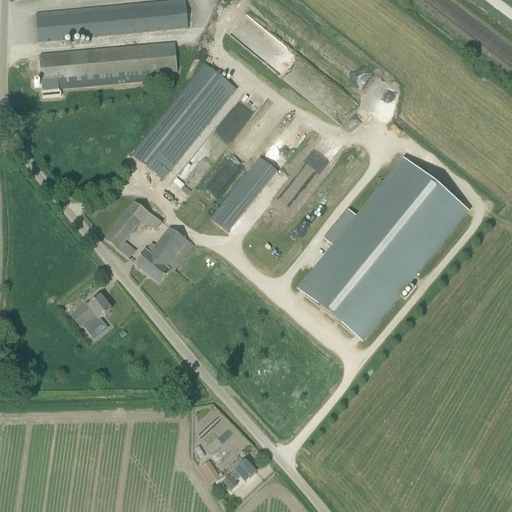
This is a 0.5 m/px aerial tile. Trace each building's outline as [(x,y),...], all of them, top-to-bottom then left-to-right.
[(185,2),(35,16),(38,44),(188,30),(185,2)] [(39,58),(42,86),(177,74),(175,46),(39,58)] [(163,181),(208,126),(236,90),(205,65),(177,101),(132,157),(163,181)] [(210,221),(228,235),(275,171),(257,158),(210,221)] [(362,345),(469,213),(403,160),(356,218),(348,211),(324,241),(332,248),(296,291),(362,345)] [(161,224),(133,204),(105,239),(105,240),(104,241),(118,253),(142,224),(156,232),(161,224)] [(149,255),(166,269),(168,267),(174,272),(193,247),(169,230),(149,255)] [(166,269),(149,255),(145,252),(134,266),(159,286),(170,272),(166,269)] [(111,310),(100,297),(88,307),(87,305),(71,318),(80,330),(82,328),(89,336),(102,325),(99,320),(111,310)] [(210,462),(199,469),(210,486),(220,479),(210,462)] [(245,484),(256,474),(254,472),(255,471),(252,467),(250,468),(245,463),(235,472),(229,478),(223,483),(231,492),(237,486),(234,484),(240,478),(245,484)]
